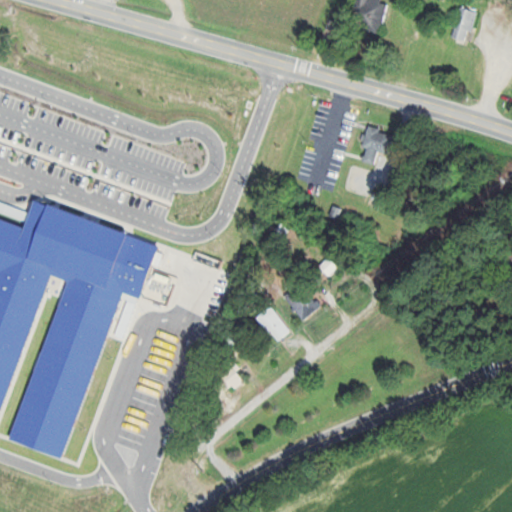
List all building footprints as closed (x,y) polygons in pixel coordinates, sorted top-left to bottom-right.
[(358,0),(352,25),(383,33),(391,0),(358,0)] [(454,36),(470,42),(482,11),(466,5),(454,36)] [(378,164),(381,151),(392,153),(397,133),(372,127),(364,160),(378,164)] [(342,264),(334,258),(321,277),(329,283),(342,264)] [(307,319),(321,308),(302,285),(288,296),(307,319)] [(295,330),(274,305),(260,317),(281,341),(295,330)] [(218,375),(234,391),(247,378),(240,371),(244,368),(235,358),(218,375)]
